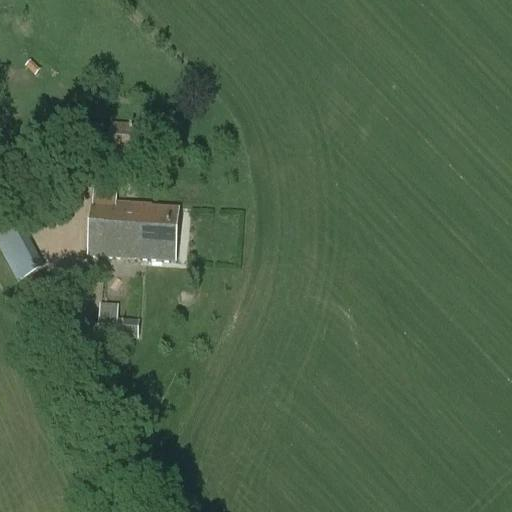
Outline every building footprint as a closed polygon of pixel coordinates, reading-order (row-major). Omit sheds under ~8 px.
[(161,129),(111,125),(108,159),(158,163),(161,129)] [(0,177),(20,168),(0,129),(0,177)] [(0,253),(18,286),(45,273),(7,200),(0,203),(0,253)] [(117,266),(176,270),(179,213),(92,208),(89,263),(117,264),(117,266)] [(138,344),(140,325),(98,322),(98,342),(138,344)]
